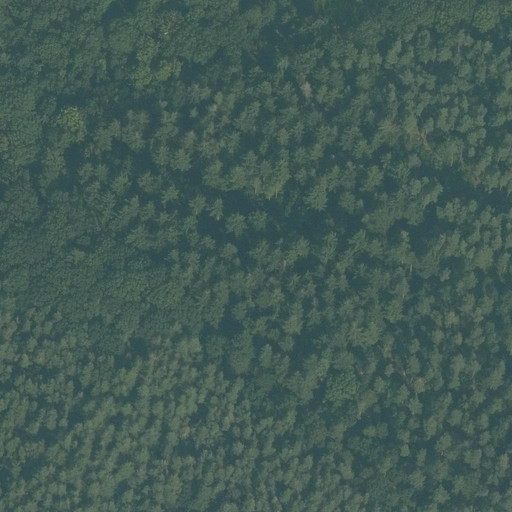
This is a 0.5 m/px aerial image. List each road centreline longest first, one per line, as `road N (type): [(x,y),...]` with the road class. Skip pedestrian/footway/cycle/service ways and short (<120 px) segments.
road 1 (track): [(25,157),(508,0)]
road 2 (track): [(32,163),(511,289)]
road 3 (track): [(194,316),(401,511)]
road 4 (track): [(32,163),(194,316)]
